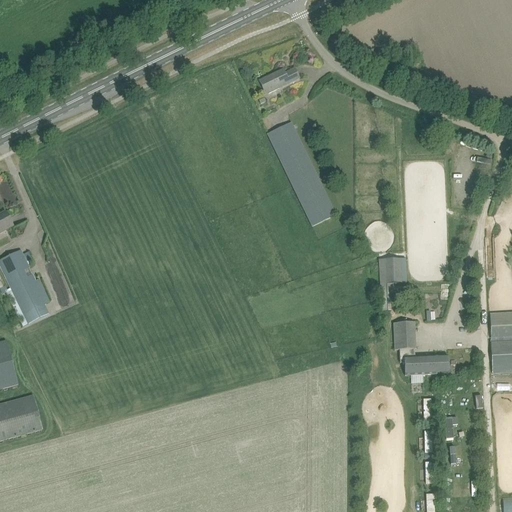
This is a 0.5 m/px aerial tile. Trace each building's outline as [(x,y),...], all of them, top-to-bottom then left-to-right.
[(295,69),(285,74),(283,70),(259,82),(266,96),(290,84),(289,82),(294,80),(294,82),(300,79),(295,69)] [(312,228),(334,217),(335,216),(291,124),(267,135),(312,228)] [(0,233),(13,227),(6,213),(0,215),(0,233)] [(511,228),(485,229),(485,249),(511,248),(511,228)] [(0,261),(0,269),(27,325),(28,326),(50,316),(45,306),(50,303),(41,283),(37,285),(20,252),(0,261)] [(406,259),(403,259),(379,260),(379,261),(380,285),(381,300),(381,312),(391,312),(391,300),(390,284),(406,284),(407,284),(406,259)] [(511,265),(487,266),(488,295),(511,294),(511,265)] [(488,325),(511,324),(511,310),(488,311),(488,325)] [(415,358),(415,350),(416,350),(415,323),(393,324),(395,351),(399,351),(400,364),(404,364),(405,377),(449,375),(449,374),(449,360),(448,356),(415,358)] [(511,340),(491,341),(493,374),(511,372),(511,340)] [(0,343),(0,390),(18,385),(6,342),(0,343)] [(469,342),(446,344),(447,350),(448,350),(469,348),(469,342)] [(0,441),(41,431),(32,397),(0,405),(0,441)] [(422,399),(422,422),(430,422),(431,399),(422,399)] [(460,406),(459,411),(470,415),(472,410),(460,406)] [(457,418),(444,419),(446,440),(454,439),(452,426),(457,425),(457,418)] [(511,418),(494,419),(495,449),(511,448),(511,418)] [(423,431),(423,454),(432,454),(431,431),(423,431)] [(511,487),(511,460),(495,461),(496,488),(511,487)] [(431,463),(423,463),(424,485),(432,485),(431,463)] [(424,495),(425,511),(433,511),(433,494),(424,495)] [(511,511),(511,498),(502,499),(503,511),(511,511)]
